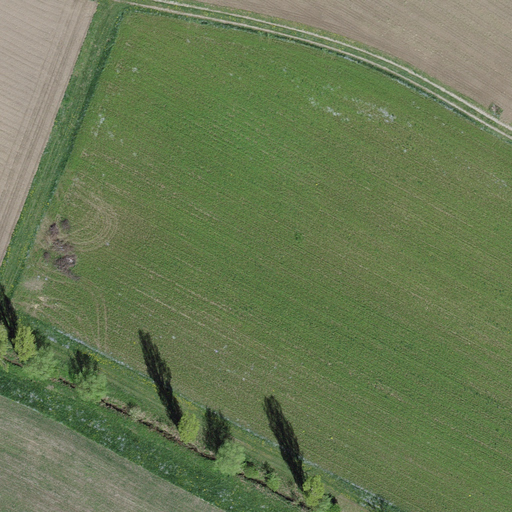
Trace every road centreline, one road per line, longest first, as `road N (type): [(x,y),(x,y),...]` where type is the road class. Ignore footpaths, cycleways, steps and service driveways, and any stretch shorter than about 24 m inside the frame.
road 1 (track): [(132,0),(205,12),(395,68),(511,132)]
road 2 (track): [(32,342),(368,511)]
